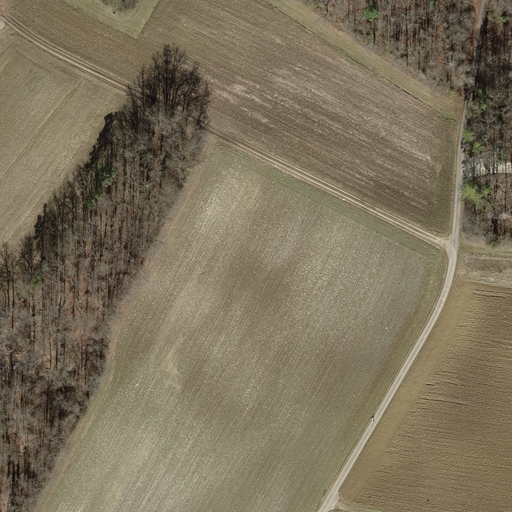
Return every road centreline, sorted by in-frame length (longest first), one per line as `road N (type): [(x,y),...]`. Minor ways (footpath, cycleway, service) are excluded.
road 1 (track): [(331,505),(447,296),(461,121),(485,0)]
road 2 (track): [(0,9),(108,77),(455,250)]
